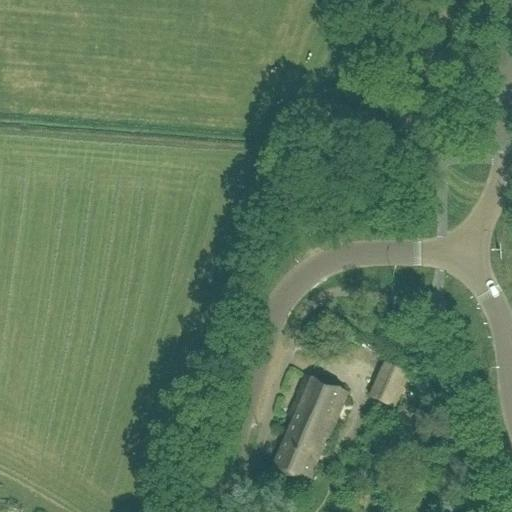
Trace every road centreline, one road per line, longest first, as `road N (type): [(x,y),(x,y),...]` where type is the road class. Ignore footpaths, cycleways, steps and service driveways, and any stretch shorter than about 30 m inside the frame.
road 1 (unclassified): [(216,511),(280,291),(352,254),(469,252)]
road 2 (secondary): [(469,252),(505,182),(507,0)]
road 3 (secondary): [(511,380),(503,317),(469,252)]
